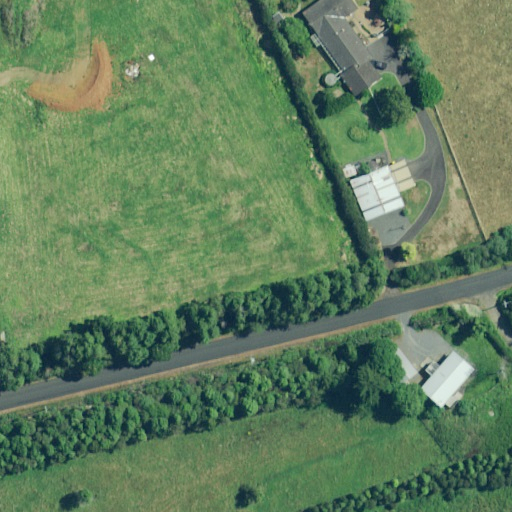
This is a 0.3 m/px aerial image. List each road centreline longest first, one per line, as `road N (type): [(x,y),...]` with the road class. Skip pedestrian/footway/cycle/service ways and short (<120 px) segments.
road 1 (unclassified): [(0,402),(511,273)]
road 2 (unknown): [(373,309),(429,182),(393,93)]
